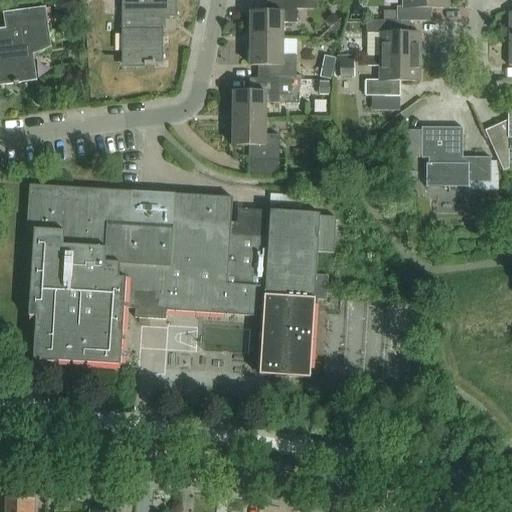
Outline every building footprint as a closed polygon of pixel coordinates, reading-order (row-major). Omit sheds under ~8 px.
[(177,18),(176,0),(121,0),(122,31),(127,31),(127,64),(162,64),(162,18),(177,18)] [(297,1),(287,0),(267,0),(268,13),(251,13),(251,40),(283,40),(283,24),(297,24),(297,11),(314,11),(314,1),(324,1),(297,1)] [(449,9),(449,0),(403,0),(403,8),(398,8),(398,12),(398,21),(427,22),(427,9),(449,9)] [(34,56),(51,48),(45,8),(3,14),(5,29),(0,29),(0,86),(37,81),(34,56)] [(383,12),(383,21),(396,21),(398,21),(398,12),(383,12)] [(396,34),(396,21),(383,21),(368,21),(367,57),(381,57),(421,58),(421,34),(396,34)] [(296,80),(296,56),(283,56),(283,40),(251,40),(251,66),(260,66),(260,80),(267,80),(279,80),(296,80)] [(421,58),(381,57),(367,57),(367,68),(381,68),(381,81),(367,81),(366,96),(395,97),(395,81),(421,82),(421,58)] [(267,80),(260,80),(250,80),(250,93),(234,93),(234,120),(266,120),(266,104),(279,104),(279,80),(267,80)] [(319,83),(318,97),(329,97),(330,83),(319,83)] [(508,123),(486,132),(504,172),(509,169),(509,151),(509,140),(511,139),(511,93),(508,93),(508,123)] [(266,136),(266,120),(234,120),(234,147),(250,147),(250,160),(253,160),(279,160),(279,136),(266,136)] [(422,129),(422,159),(426,159),(426,187),(469,188),(469,183),(491,183),(491,159),(463,159),(464,129),(422,129)] [(406,173),(406,185),(416,185),(416,173),(406,173)] [(34,231),(28,317),(35,317),(33,361),(121,367),(125,310),(135,310),(166,312),(264,318),(260,376),(310,379),(315,301),(327,302),(329,276),(317,276),(319,254),(334,255),(336,218),(321,217),(321,214),(270,211),(270,212),(238,210),(237,225),(231,225),(232,200),(175,196),(132,192),(29,185),(26,230),(34,231)] [(270,195),(270,207),(302,209),(302,198),(270,195)] [(135,310),(135,319),(165,321),(166,312),(135,310)] [(34,511),(34,499),(5,499),(4,511),(34,511)]
